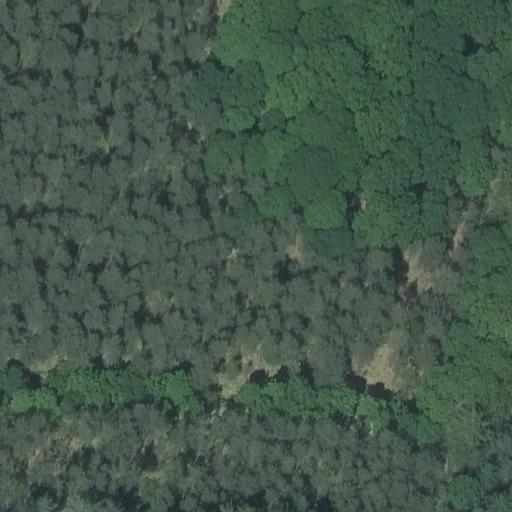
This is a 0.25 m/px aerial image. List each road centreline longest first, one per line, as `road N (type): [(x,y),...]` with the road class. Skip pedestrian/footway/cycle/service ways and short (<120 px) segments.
road 1 (track): [(0,400),(453,427)]
road 2 (track): [(453,427),(486,258),(511,218)]
